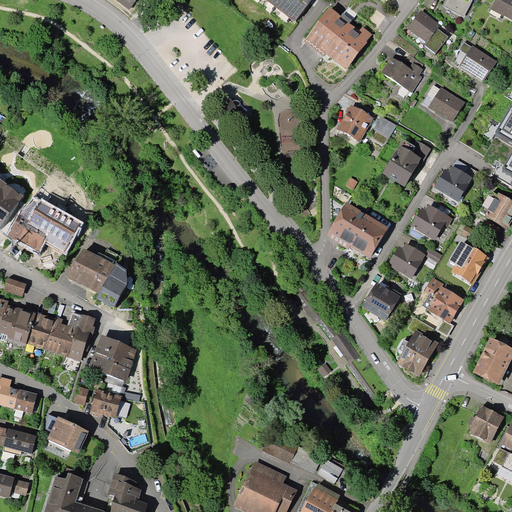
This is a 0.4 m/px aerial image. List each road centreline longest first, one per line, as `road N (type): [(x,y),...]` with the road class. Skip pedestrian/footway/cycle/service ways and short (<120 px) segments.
road 1 (residential): [(75,0),(124,33),(313,265)]
road 2 (residential): [(347,313),(476,103)]
road 3 (residential): [(160,511),(84,419),(0,371)]
road 4 (residential): [(313,265),(324,218),(319,95)]
road 5 (residential): [(319,95),(340,92),(415,0)]
road 6 (tertiary): [(511,255),(446,372)]
road 7 (residential): [(347,313),(403,396),(426,409)]
